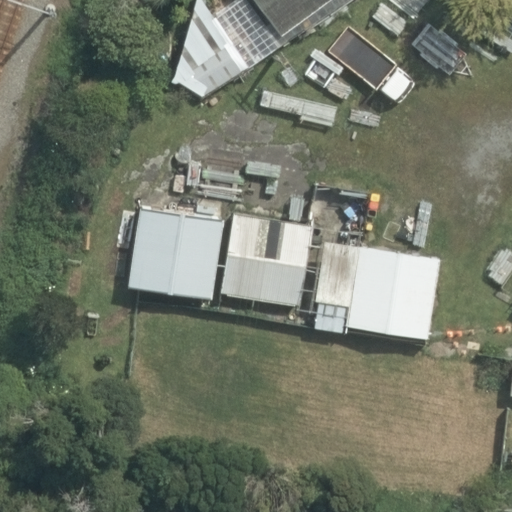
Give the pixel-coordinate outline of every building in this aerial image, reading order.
[(324,0),(251,0),(277,35),(324,0)] [(402,111),(399,144),(465,149),(468,116),(402,111)] [(173,201),(175,182),(137,177),(122,290),(199,300),(211,206),(173,201)] [(292,306),(306,212),(308,199),(272,193),(270,207),(225,200),(211,294),(292,306)] [(427,254),(360,246),(365,211),(314,204),(298,327),(349,333),(416,342),(427,254)] [(511,351),(505,351),(500,399),(511,399),(511,351)]
